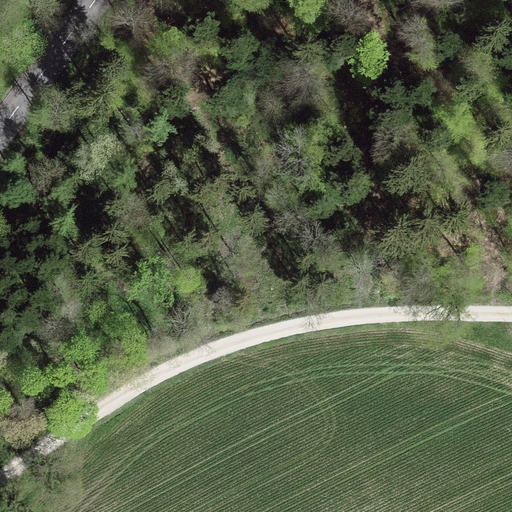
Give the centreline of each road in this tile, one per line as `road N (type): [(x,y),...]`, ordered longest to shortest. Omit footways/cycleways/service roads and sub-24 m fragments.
road 1 (track): [(511,317),(344,315),(223,343),(128,387),(0,476)]
road 2 (tertiary): [(93,0),(0,130)]
